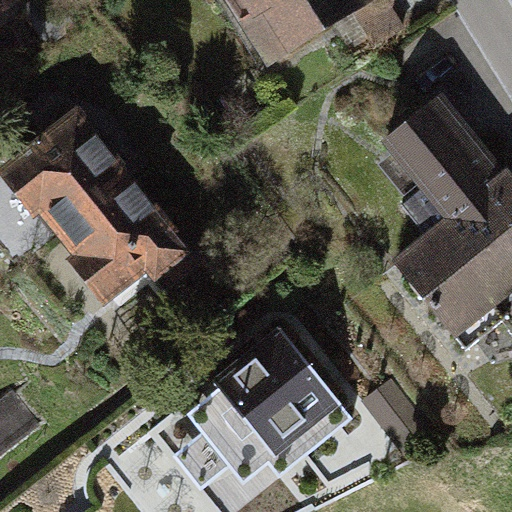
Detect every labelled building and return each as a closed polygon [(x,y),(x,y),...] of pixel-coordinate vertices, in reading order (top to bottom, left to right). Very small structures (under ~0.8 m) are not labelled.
[(0,0),(0,19),(23,5),(19,0),(0,0)] [(380,5),(376,0),(219,0),(261,73),(380,5)] [(511,312),(511,186),(440,104),(382,153),(446,227),(389,276),(460,357),(511,312)] [(144,200),(91,138),(8,208),(61,270),(144,200)] [(191,256),(144,200),(61,270),(107,326),(191,256)] [(349,415),(282,329),(199,394),(266,480),(349,415)]
